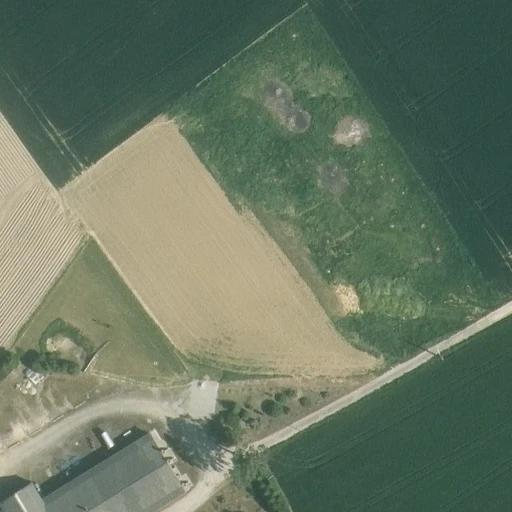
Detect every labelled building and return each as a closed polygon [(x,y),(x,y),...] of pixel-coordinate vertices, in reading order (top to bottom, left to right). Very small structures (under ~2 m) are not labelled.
[(220,239),(179,188),(152,209),(162,222),(150,232),(180,270),(220,239)] [(91,239),(19,337),(25,343),(67,297),(94,271),(109,257),(91,239)] [(271,240),(190,303),(224,347),(305,283),(271,240)] [(136,314),(94,271),(67,297),(25,343),(20,348),(34,362),(81,312),(109,340),(136,314)] [(326,293),(343,308),(357,292),(340,277),(326,293)] [(118,361),(129,378),(139,367),(131,351),(137,335),(153,328),(169,334),(180,322),(163,313),(143,314),(126,324),(117,342),(118,361)] [(191,339),(180,322),(169,334),(176,350),(169,366),(154,372),(139,367),(129,378),(146,387),(166,386),(182,376),(191,358),(191,339)] [(151,434),(42,502),(33,487),(33,485),(32,483),(1,503),(5,511),(149,511),(185,490),(151,434)]
